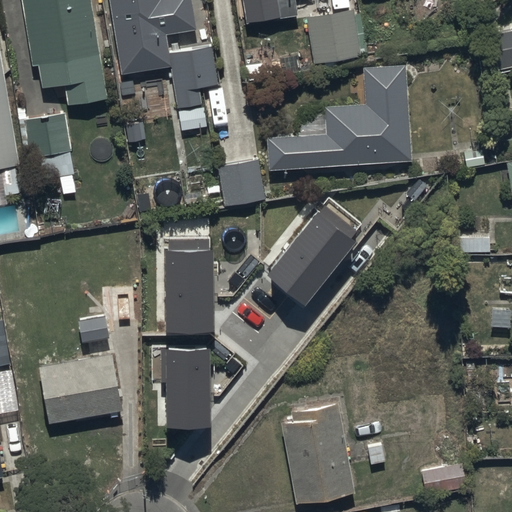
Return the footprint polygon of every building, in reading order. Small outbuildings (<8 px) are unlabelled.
[(90,0),(21,0),(28,55),(37,54),(40,76),(65,73),(67,93),(102,89),(90,0)] [(109,0),(114,33),(194,22),(190,0),(109,0)] [(242,0),(245,14),(296,7),(294,0),(242,0)] [(354,2),(304,8),(310,55),(360,49),(354,2)] [(387,32),(390,31),(392,30),(393,30),(394,29),(395,28),(396,27),(396,26),(397,25),(398,24),(398,23),(399,22),(399,21),(399,19),(399,18),(399,17),(399,16),(399,14),(399,13),(398,12),(398,11),(397,10),(396,9),(395,8),(394,7),(394,6),(392,5),(391,5),(390,4),(389,4),(388,3),(387,3),(385,3),(384,3),(383,3),(382,4),(380,4),(379,4),(378,5),(377,5),(376,6),(375,7),(374,8),(373,9),(373,10),(372,11),(371,12),(371,13),(371,15),(370,16),(370,17),(370,18),(371,20),(371,21),(371,22),(372,23),(372,24),(373,25),(373,26),(374,27),(375,28),(376,29),(377,30),(378,30),(379,31),(381,31),(382,32),(383,32),(384,32),(386,32),(387,32)] [(511,58),(511,20),(488,26),(496,63),(511,58)] [(213,42),(168,46),(174,100),(179,99),(181,123),(205,120),(202,99),(213,98),(211,74),(216,73),(213,42)] [(19,154),(0,44),(0,195),(8,194),(6,188),(19,185),(14,155),(19,154)] [(267,127),(269,158),(408,149),(403,57),(363,59),(365,93),(324,96),(326,123),(267,127)] [(65,104),(24,111),(35,175),(59,171),(63,189),(75,186),(71,166),(76,165),(65,104)] [(261,153),(216,160),(222,198),(267,190),(261,153)] [(322,204),(269,269),(304,296),(357,231),(322,204)] [(213,238),(164,239),(164,333),(215,333),(213,238)] [(78,312),(81,331),(107,327),(104,308),(78,312)] [(122,402),(110,342),(40,356),(51,415),(122,402)] [(213,346),(163,346),(163,428),(213,428),(213,346)] [(293,409),(280,411),(295,492),(354,480),(337,392),(291,401),(293,409)] [(458,455),(419,464),(424,486),(463,477),(458,455)]
